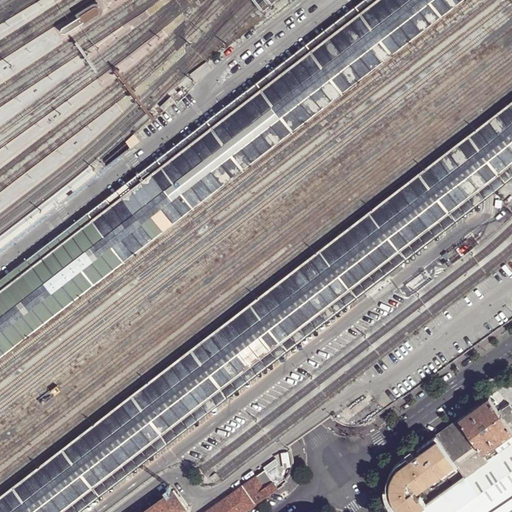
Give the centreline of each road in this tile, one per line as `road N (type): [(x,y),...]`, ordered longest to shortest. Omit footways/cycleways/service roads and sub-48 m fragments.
road 1 (tertiary): [(338,473),(0,0)]
road 2 (tertiary): [(511,349),(338,473)]
